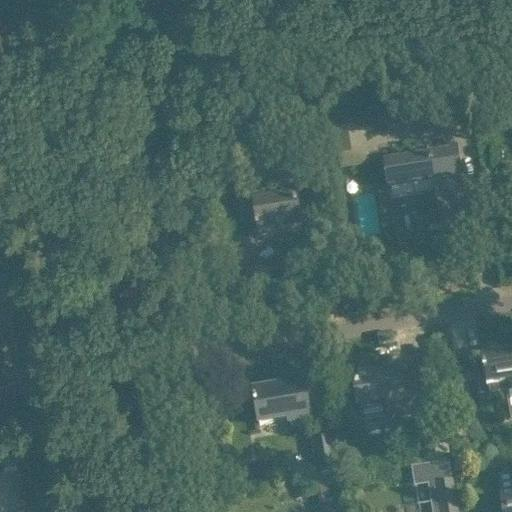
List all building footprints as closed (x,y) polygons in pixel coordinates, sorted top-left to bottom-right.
[(323,160),(352,156),(348,128),(318,132),(323,160)] [(307,162),(323,160),(318,132),(303,135),(307,162)] [(457,153),(386,164),(386,166),(390,191),(436,183),(441,213),(428,215),(430,230),(443,228),(444,231),(465,227),(458,180),(462,179),(457,153)] [(171,187),(197,183),(192,155),(166,158),(171,187)] [(231,214),(223,216),(227,242),(235,241),(237,258),(276,252),(272,230),(301,226),(298,209),(297,198),(295,187),(250,194),(250,193),(244,194),(244,195),(228,198),(231,214)] [(484,358),(483,358),(487,388),(488,388),(488,387),(489,387),(491,387),(492,394),(511,390),(511,353),(498,356),(489,357),(484,358)] [(400,372),(355,379),(359,408),(362,424),(389,419),(407,416),(426,413),(424,400),(421,380),(420,381),(402,384),(400,372)] [(312,423),(303,377),(283,380),(284,389),(256,394),(256,393),(255,393),(256,403),(255,403),(255,408),(257,408),(260,426),(261,426),(261,425),(290,420),(291,427),(312,423)] [(423,459),(449,455),(444,426),(419,430),(423,459)] [(462,440),(450,442),(452,454),(464,452),(462,440)] [(319,478),(339,475),(335,453),(333,441),(313,444),(319,478)] [(464,457),(454,459),(456,473),(466,471),(464,457)] [(0,511),(29,511),(28,501),(27,502),(21,465),(0,468),(0,511)] [(457,511),(453,484),(452,484),(450,473),(450,472),(448,466),(449,465),(448,465),(436,467),(436,468),(437,472),(435,472),(435,476),(438,476),(439,486),(437,487),(437,488),(440,504),(441,511),(457,511)] [(323,504),(343,500),(339,475),(319,478),(323,504)] [(502,503),(503,511),(511,511),(511,501),(507,502),(502,503)]
